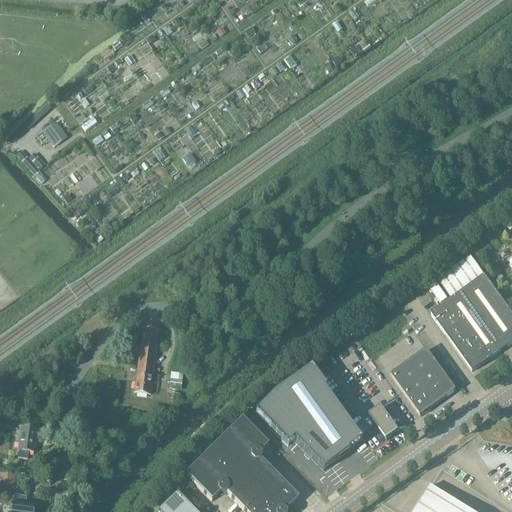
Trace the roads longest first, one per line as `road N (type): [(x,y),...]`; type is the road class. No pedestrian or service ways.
road 1 (residential): [(55,511),(72,385),(124,318),(143,308),(246,297),(293,267),(373,194),(511,113)]
road 2 (unclassified): [(339,511),(503,393)]
